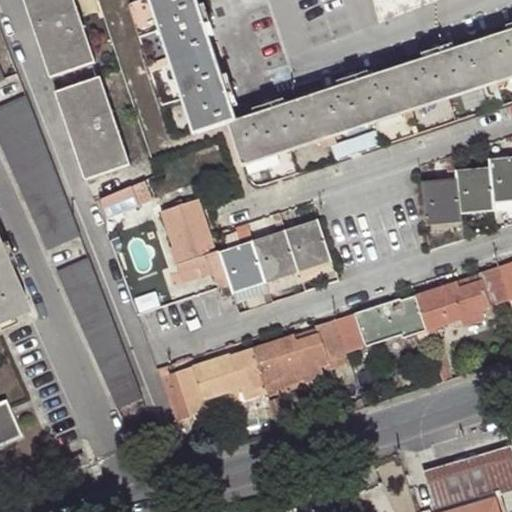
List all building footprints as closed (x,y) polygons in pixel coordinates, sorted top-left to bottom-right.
[(73,0),(23,0),(49,77),(94,61),(73,0)] [(197,131),(154,0),(148,0),(192,134),(197,131)] [(196,0),(154,0),(197,131),(228,122),(241,161),(243,160),(248,173),(280,162),(278,155),(275,149),(511,72),(511,30),(448,50),(446,46),(430,50),(431,56),(364,78),(361,73),(346,77),(348,84),(277,105),(275,100),(260,105),(262,111),(235,119),(229,98),(234,96),(230,81),(224,84),(205,29),(211,28),(206,11),(200,14),(196,0)] [(433,0),(372,0),(378,22),(433,0)] [(511,78),(511,72),(275,149),(278,155),(511,78)] [(100,77),(55,92),(84,180),(129,163),(100,77)] [(78,235),(24,95),(0,105),(0,148),(45,249),(78,235)] [(446,155),(446,170),(456,170),(455,152),(446,155)] [(456,170),(446,170),(447,178),(422,181),(426,217),(461,213),(460,207),(493,203),(492,195),(511,193),(511,155),(490,157),(490,166),(456,170)] [(132,185),(100,199),(107,216),(139,204),(132,185)] [(493,203),(511,201),(511,193),(492,195),(493,203)] [(171,245),(179,271),(198,265),(201,274),(211,270),(217,286),(228,283),(233,301),(267,291),(263,278),(296,267),(299,276),(332,264),(317,219),(285,229),(279,213),(273,215),(279,232),(251,240),(245,222),(232,227),(238,245),(210,254),(207,245),(211,244),(196,198),(163,210),(174,244),(171,245)] [(494,210),(493,203),(460,207),(461,213),(494,210)] [(461,213),(426,217),(426,225),(461,220),(461,213)] [(0,252),(0,321),(26,310),(0,252)] [(116,405),(140,395),(87,257),(55,270),(116,405)] [(463,326),(485,319),(481,308),(492,305),(511,298),(511,260),(478,271),(481,278),(458,286),(457,281),(400,299),(402,305),(394,308),(391,300),(316,324),(320,334),(298,340),(296,335),(232,355),(229,354),(174,371),(188,416),(239,400),(240,403),(266,395),(262,382),(297,372),(300,378),(322,371),(318,359),(323,358),(328,370),(347,362),(344,352),(400,334),(403,337),(426,330),(429,343),(438,339),(434,326),(460,320),(463,326)] [(198,265),(179,271),(182,280),(201,274),(198,265)] [(300,279),(299,276),(296,267),(263,278),(267,291),(300,279)] [(481,308),(485,319),(496,316),(492,305),(481,308)] [(4,399),(0,401),(0,443),(19,434),(4,399)] [(500,511),(497,498),(448,511),(500,511)]
